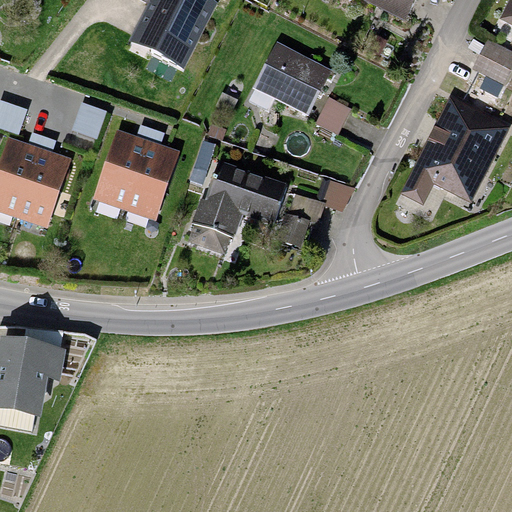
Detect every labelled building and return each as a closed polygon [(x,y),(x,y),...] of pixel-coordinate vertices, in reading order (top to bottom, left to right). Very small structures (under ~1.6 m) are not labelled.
[(184,68),(214,12),(190,0),(150,0),(155,3),(135,41),(184,68)] [(379,0),(408,15),(415,0),(365,0),(374,4),(375,0),(379,0)] [(379,33),(370,28),(364,39),(373,44),(379,33)] [(480,76),(503,88),(511,70),(511,57),(493,48),(480,76)] [(306,116),(326,77),(278,53),(259,91),(306,116)] [(27,109),(0,99),(0,127),(19,134),(27,109)] [(107,111),(82,102),(72,130),(98,139),(107,111)] [(350,115),(332,104),(319,128),(337,138),(350,115)] [(420,178),(457,197),(491,131),(454,112),(420,178)] [(98,197),(127,207),(147,148),(119,138),(98,197)] [(0,208),(18,215),(38,156),(10,146),(0,174),(0,208)] [(175,158),(147,148),(127,207),(155,217),(175,158)] [(67,166),(38,156),(18,215),(46,225),(67,166)] [(217,168),(192,242),(223,253),(238,210),(276,223),(280,212),(304,220),(310,201),(287,193),(287,192),(217,168)] [(307,222),(290,217),(283,237),(301,243),(307,222)] [(59,356),(5,347),(0,376),(0,407),(36,414),(43,375),(55,377),(59,356)]
